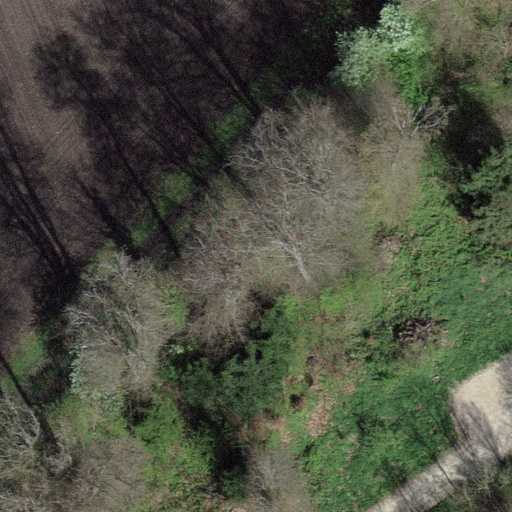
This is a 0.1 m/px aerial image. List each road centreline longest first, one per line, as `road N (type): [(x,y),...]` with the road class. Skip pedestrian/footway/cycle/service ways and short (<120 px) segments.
road 1 (track): [(0,433),(434,0)]
road 2 (track): [(511,443),(406,511)]
